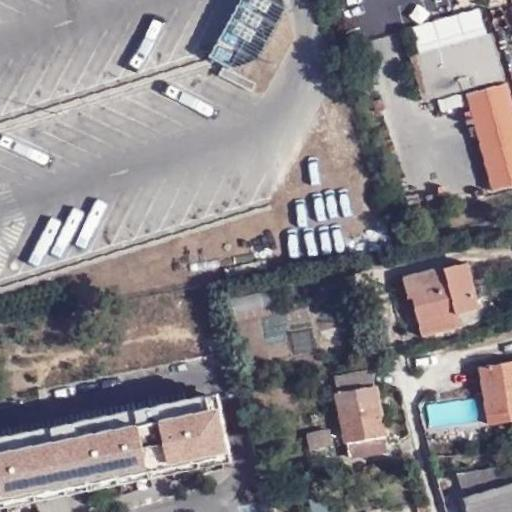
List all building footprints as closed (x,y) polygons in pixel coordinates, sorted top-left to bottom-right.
[(495,83),(502,80),(489,36),(409,58),(421,104),(495,83)] [(504,86),(502,80),(495,83),(496,88),(504,86)] [(511,114),(504,86),(496,88),(465,97),(493,193),(511,187),(511,114)] [(466,264),(405,280),(410,300),(414,299),(424,339),(462,330),(459,315),(478,310),(466,264)] [(511,362),(481,368),(489,414),(511,411),(511,362)] [(372,372),(335,379),(353,460),(390,453),(372,372)] [(221,394),(0,438),(0,507),(4,507),(85,490),(166,474),(234,460),(221,394)] [(331,435),(308,440),(311,454),(333,449),(331,435)] [(511,511),(511,465),(461,474),(471,511),(511,511)]
